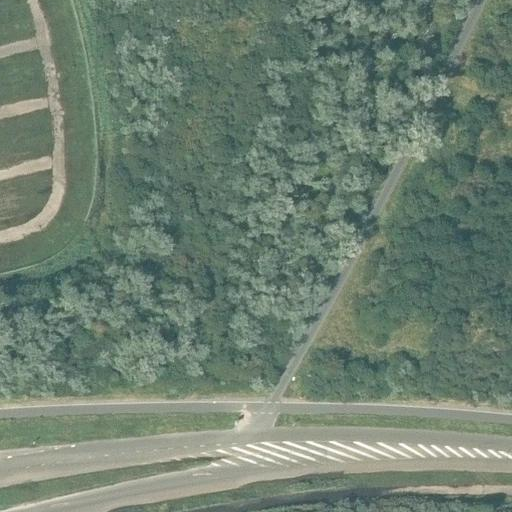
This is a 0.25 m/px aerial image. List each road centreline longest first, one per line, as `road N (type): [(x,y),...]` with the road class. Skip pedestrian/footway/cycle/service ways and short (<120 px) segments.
road 1 (tertiary): [(511,446),(253,438),(0,475)]
road 2 (tertiary): [(61,511),(267,477),(511,468)]
